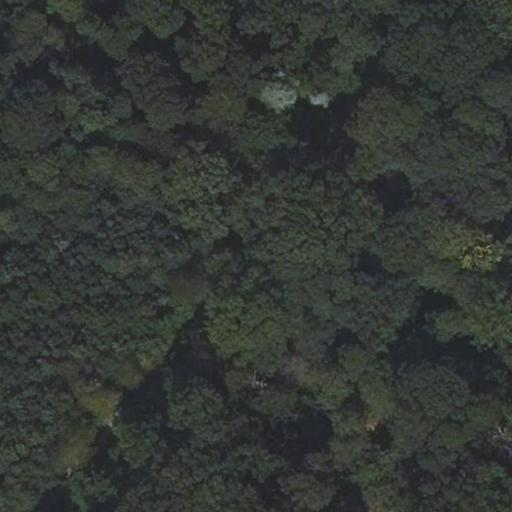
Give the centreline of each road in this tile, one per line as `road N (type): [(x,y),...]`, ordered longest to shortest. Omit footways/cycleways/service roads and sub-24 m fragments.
road 1 (track): [(30,511),(454,0)]
road 2 (track): [(511,308),(93,0)]
